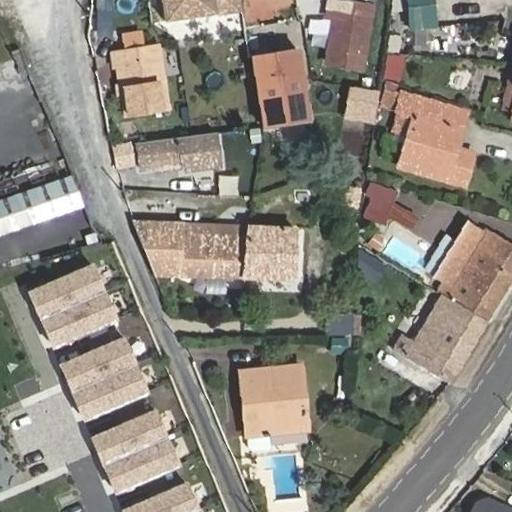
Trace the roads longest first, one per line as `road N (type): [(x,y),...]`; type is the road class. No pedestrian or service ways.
road 1 (residential): [(76,0),(75,37),(122,230),(245,511)]
road 2 (tertiary): [(391,511),(482,401),(511,350)]
